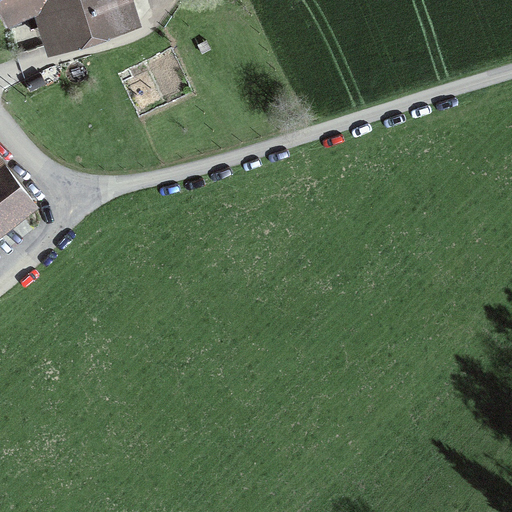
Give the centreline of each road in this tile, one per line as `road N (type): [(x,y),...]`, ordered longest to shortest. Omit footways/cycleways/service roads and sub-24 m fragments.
road 1 (unclassified): [(511,79),(82,202)]
road 2 (unclassified): [(82,202),(0,290)]
